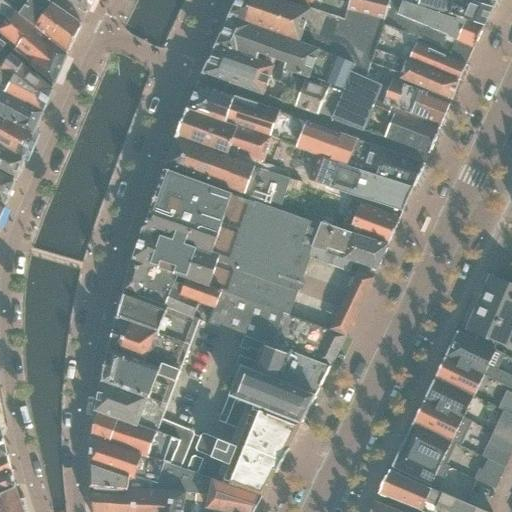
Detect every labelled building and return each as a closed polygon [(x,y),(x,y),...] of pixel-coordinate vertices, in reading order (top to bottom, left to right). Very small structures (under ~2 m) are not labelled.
[(52,42),(1,0),(0,0),(0,36),(7,43),(9,40),(18,45),(15,49),(55,84),(67,55),(67,54),(52,42)] [(1,0),(52,42),(67,54),(67,55),(82,24),(74,19),(46,0),(1,0)] [(93,0),(67,0),(87,13),(93,0)] [(384,21),(346,9),(342,22),(273,0),(238,0),(230,18),(356,63),(352,72),(366,78),(371,63),(372,61),(376,47),(380,35),(384,21)] [(346,9),(348,0),(273,0),(342,22),(346,9)] [(348,0),(346,9),(384,21),(385,17),(391,19),(397,1),(393,0),(348,0)] [(464,3),(491,12),(496,0),(442,0),(443,0),(442,0),(415,0),(413,7),(450,19),(453,12),(461,14),(464,3)] [(450,19),(413,7),(397,1),(391,19),(474,47),(474,48),(482,30),(450,19)] [(482,30),(491,12),(464,3),(461,14),(453,12),(450,19),(482,30)] [(474,47),(391,19),(385,17),(384,21),(380,35),(400,42),(426,52),(436,55),(466,65),(466,64),(474,47)] [(383,86),(366,78),(352,72),(356,63),(230,18),(217,45),(216,46),(239,54),(311,77),(329,84),(328,88),(327,91),(341,97),(332,118),(363,130),(373,109),(377,100),(383,86)] [(466,65),(436,55),(426,52),(400,42),(380,35),(376,47),(409,60),(459,80),(466,65)] [(0,85),(10,91),(43,111),(53,89),(10,54),(3,50),(7,43),(0,36),(0,85)] [(310,79),(311,77),(239,54),(216,46),(204,74),(264,95),(275,67),(276,68),(273,79),(289,84),(293,73),(310,79)] [(401,77),(409,60),(376,47),(372,61),(371,63),(402,74),(401,77)] [(452,98),(459,80),(409,60),(401,77),(452,98)] [(396,110),(440,127),(450,103),(427,93),(428,92),(393,77),(384,102),(391,107),(392,108),(396,110)] [(327,91),(328,88),(306,80),(298,100),(296,106),(318,114),(319,113),(327,91)] [(0,116),(5,119),(6,118),(16,124),(34,134),(43,111),(10,91),(0,85),(0,116)] [(298,148),(308,121),(235,97),(199,85),(188,110),(199,114),(281,143),(282,141),(296,147),(298,148)] [(319,113),(332,118),(341,97),(327,91),(319,113)] [(296,106),(298,100),(282,95),(280,101),(296,106)] [(377,100),(373,109),(389,117),(392,108),(391,107),(384,104),(384,103),(377,100)] [(272,166),(281,143),(199,114),(188,110),(177,138),(261,168),(262,168),(260,167),(262,163),(272,166)] [(430,153),(440,127),(396,110),(386,138),(430,153)] [(0,141),(25,156),(34,134),(16,124),(6,118),(5,119),(0,116),(0,141)] [(347,166),(357,140),(342,135),(308,121),(298,148),(318,156),(347,166)] [(290,178),(262,168),(261,168),(177,138),(167,165),(246,195),(281,205),(288,185),(290,178)] [(363,172),(373,146),(357,140),(347,166),(363,172)] [(25,156),(0,141),(0,171),(15,179),(25,156)] [(363,172),(413,188),(414,187),(424,164),(373,146),(363,172)] [(347,166),(318,156),(309,180),(329,188),(403,211),(413,188),(363,172),(347,166)] [(320,225),(165,170),(148,216),(133,259),(178,275),(187,279),(222,292),(283,314),(290,315),(299,290),(295,282),(304,277),(311,257),(309,256),(312,248),(318,250),(327,224),(321,223),(320,225)] [(0,202),(5,206),(15,179),(0,171),(0,202)] [(281,205),(280,210),(318,223),(328,193),(302,184),(300,189),(288,185),(281,205)] [(345,212),(339,229),(388,245),(400,219),(359,205),(355,216),(345,212)] [(327,224),(318,250),(377,270),(388,245),(339,229),(327,224)] [(178,275),(133,259),(124,291),(124,293),(200,320),(200,321),(210,324),(222,292),(187,279),(185,284),(175,284),(178,275)] [(511,284),(491,275),(467,330),(458,326),(455,332),(500,350),(502,345),(507,347),(511,335),(511,284)] [(330,367),(345,336),(290,315),(283,314),(222,292),(210,324),(264,343),(265,343),(273,345),(330,367)] [(162,419),(200,321),(200,320),(124,293),(109,350),(102,381),(96,410),(137,426),(158,432),(158,430),(180,439),(178,445),(176,451),(175,451),(170,464),(181,468),(194,435),(193,432),(162,419)] [(445,357),(484,375),(495,352),(457,333),(445,357)] [(330,367),(273,345),(265,343),(264,343),(253,371),(236,364),(231,377),(232,377),(237,379),(231,396),(301,423),(315,396),(330,367)] [(435,378),(473,397),(482,379),(483,378),(484,375),(445,357),(435,378)] [(424,400),(463,419),(473,397),(435,378),(424,400)] [(226,424),(236,398),(229,395),(218,421),(226,424)] [(503,411),(510,414),(511,409),(511,404),(502,399),(498,408),(503,411)] [(413,424),(452,442),(463,419),(424,400),(413,424)] [(217,477),(263,496),(275,473),(276,473),(277,472),(276,471),(287,449),(289,450),(289,448),(288,448),(300,424),(247,403),(247,404),(254,406),(244,431),(238,448),(236,447),(236,446),(204,433),(201,435),(195,448),(197,451),(230,465),(224,479),(217,477)] [(169,465),(170,464),(175,451),(176,451),(178,445),(180,439),(158,430),(158,432),(137,426),(96,410),(91,438),(169,465)] [(511,415),(510,414),(503,411),(498,421),(493,432),(511,441),(511,415)] [(402,445),(441,464),(452,442),(413,424),(402,445)] [(511,453),(511,441),(493,432),(490,438),(487,444),(511,456),(511,453)] [(181,468),(170,464),(169,465),(91,438),(91,439),(90,464),(152,484),(152,482),(160,484),(161,479),(165,479),(162,489),(150,489),(149,491),(186,493),(195,494),(209,495),(208,500),(207,503),(206,508),(220,511),(253,511),(263,496),(217,477),(216,479),(198,472),(197,474),(187,470),(181,468)] [(392,468),(430,486),(441,464),(402,445),(392,468)] [(16,488),(7,456),(0,459),(0,493),(15,488),(16,488)] [(197,474),(198,472),(203,459),(195,456),(192,457),(187,470),(197,474)] [(482,470),(500,478),(505,468),(487,459),(482,470)] [(150,489),(152,484),(90,464),(91,487),(90,487),(149,491),(150,489)] [(422,511),(486,511),(391,469),(379,494),(422,511)] [(182,511),(186,493),(149,491),(90,487),(92,511),(182,511)] [(0,511),(28,511),(24,498),(19,500),(15,488),(0,493),(0,511)] [(195,494),(195,502),(207,503),(208,500),(209,495),(195,494)] [(398,511),(375,502),(370,511),(398,511)]
